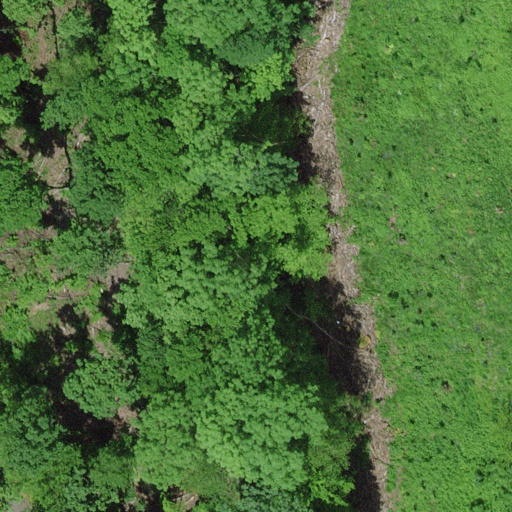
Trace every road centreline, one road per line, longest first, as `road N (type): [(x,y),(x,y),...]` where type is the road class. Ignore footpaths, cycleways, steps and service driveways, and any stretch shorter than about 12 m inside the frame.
road 1 (motorway): [(311,0),(429,288),(496,511)]
road 2 (track): [(255,511),(219,350),(160,216),(141,0)]
